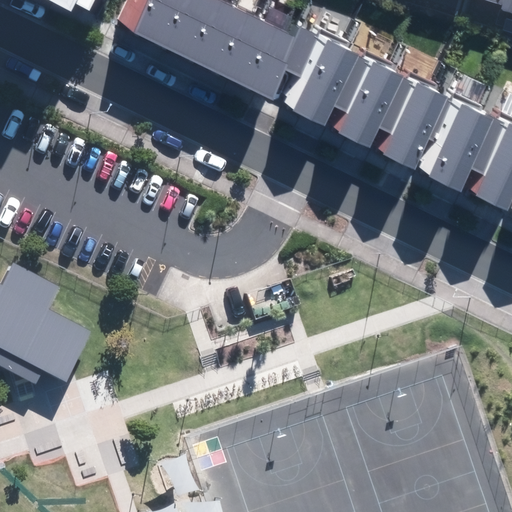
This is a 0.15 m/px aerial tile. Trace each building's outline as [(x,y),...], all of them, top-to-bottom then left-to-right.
[(76,3),(88,10),(93,0),(50,0),(72,11),(76,3)] [(287,71),(301,77),(320,38),(299,28),(295,38),(215,0),(146,0),(132,31),(274,101),(287,71)] [(511,0),(486,0),(502,5),(501,9),(511,12),(511,0)] [(511,126),(322,35),(320,38),(301,77),(287,106),(327,125),(335,107),(347,113),(338,133),(368,147),(378,127),(392,134),(383,153),(415,168),(429,139),(443,146),(429,175),(461,190),(471,170),(485,177),(477,195),(507,210),(511,199),(511,126)] [(0,363),(32,379),(37,368),(60,380),(87,326),(44,305),(54,286),(13,265),(2,286),(0,285),(0,363)] [(260,290),(243,295),(252,320),(289,306),(285,295),(264,302),(260,290)] [(238,297),(210,302),(215,329),(244,324),(238,297)] [(164,462),(152,463),(161,473),(168,489),(172,501),(181,495),(196,493),(187,482),(182,465),(182,452),(174,457),(164,462)] [(183,503),(172,503),(179,511),(217,511),(216,506),(216,499),(200,503),(183,503)] [(155,511),(147,511),(173,511),(170,503),(162,508),(155,511)]
